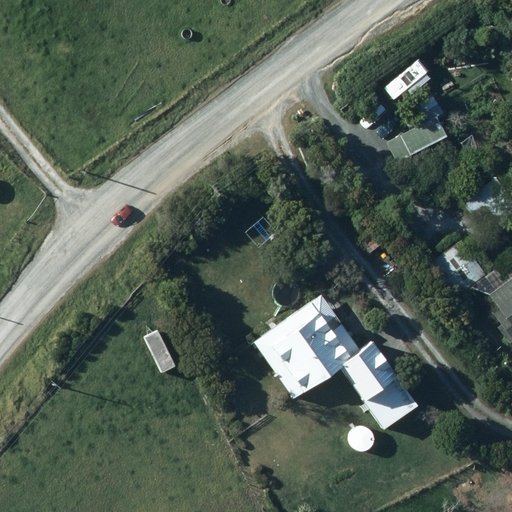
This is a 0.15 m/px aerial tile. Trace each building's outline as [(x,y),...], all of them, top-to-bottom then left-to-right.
[(434,116),(384,143),(395,163),(445,136),(434,116)] [(460,203),(484,235),(511,214),(511,201),(494,178),(460,203)] [(375,231),(361,241),(369,252),(383,242),(375,231)] [(510,325),(503,330),(511,341),(511,259),(487,278),(458,240),(424,264),(450,299),(476,280),(510,325)] [(319,295),(250,342),(290,399),(337,367),(380,430),(416,406),(371,340),(356,350),(319,295)] [(89,354),(77,370),(87,377),(99,362),(89,354)]
